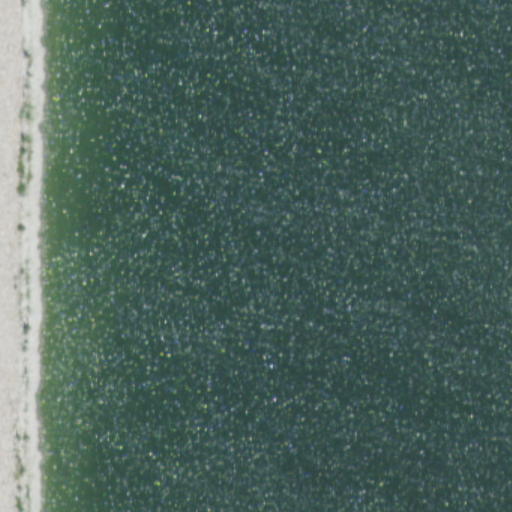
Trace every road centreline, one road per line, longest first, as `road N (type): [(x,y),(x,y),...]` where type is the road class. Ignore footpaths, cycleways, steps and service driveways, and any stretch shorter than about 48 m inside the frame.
road 1 (primary): [(2,510),(8,141)]
road 2 (primary): [(8,141),(11,0)]
